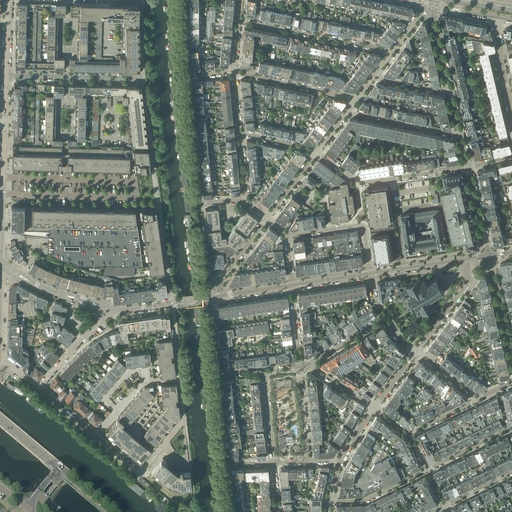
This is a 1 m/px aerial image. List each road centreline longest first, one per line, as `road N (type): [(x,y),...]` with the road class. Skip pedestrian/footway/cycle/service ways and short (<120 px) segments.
road 1 (tertiary): [(207,299),(115,310),(36,285),(1,264)]
road 2 (residential): [(467,167),(358,184),(316,151)]
road 3 (residential): [(392,51),(238,20)]
road 4 (residential): [(1,264),(5,124)]
road 5 (residential): [(6,75),(143,78)]
road 6 (residential): [(185,76),(197,203)]
road 7 (residential): [(234,72),(357,97)]
road 8 (unclassified): [(0,419),(56,466),(25,507)]
road 9 (residential): [(287,235),(360,225),(369,273)]
